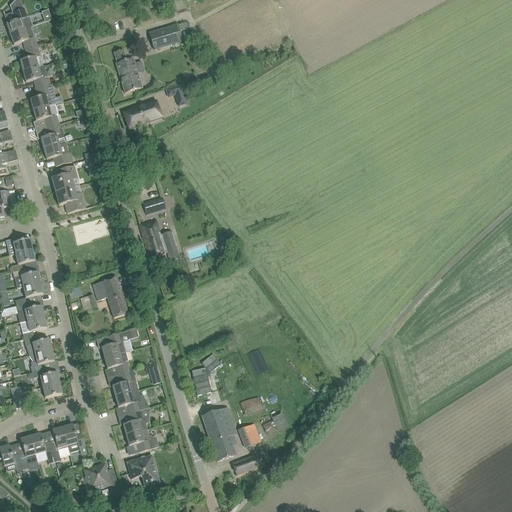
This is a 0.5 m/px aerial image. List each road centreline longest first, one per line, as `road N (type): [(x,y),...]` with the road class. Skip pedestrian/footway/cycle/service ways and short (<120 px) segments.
road 1 (tertiary): [(215,511),(84,48),(60,0)]
road 2 (unclassified): [(233,511),(405,311),(511,207)]
road 3 (residential): [(84,402),(45,227)]
road 4 (residential): [(45,227),(0,60)]
